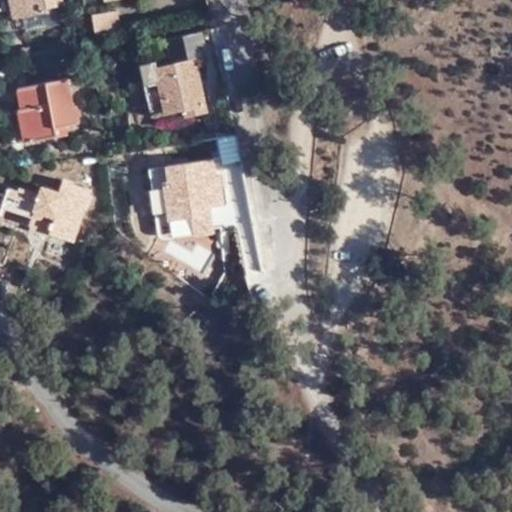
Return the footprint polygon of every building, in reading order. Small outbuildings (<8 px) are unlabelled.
[(17,0),(9,0),(13,20),(21,17),(17,0)] [(17,0),(21,17),(40,15),(40,10),(53,8),(61,6),(59,0),(17,0)] [(40,15),(21,17),(24,32),(57,26),(53,8),(40,10),(40,15)] [(196,60),(155,68),(165,114),(188,110),(205,107),(196,60)] [(165,114),(155,68),(154,63),(141,65),(152,116),(165,114)] [(74,78),(67,80),(69,91),(77,91),(74,78)] [(69,91),(67,80),(18,90),(22,109),(27,108),(33,140),(57,135),(55,127),(67,124),(79,123),(75,104),(72,105),(69,91)] [(22,109),(18,90),(12,90),(16,111),(18,111),(24,142),(33,140),(27,108),(22,109)] [(207,115),(205,107),(188,110),(190,117),(207,115)] [(68,133),(67,124),(55,127),(57,135),(68,133)] [(216,161),(167,167),(169,181),(163,182),(168,220),(193,217),(191,210),(225,205),(221,176),(218,176),(216,161)] [(169,181),(167,167),(154,168),(161,223),(168,220),(163,182),(169,181)] [(10,187),(7,195),(0,213),(30,225),(33,216),(35,211),(56,217),(53,224),(50,235),(73,244),(92,190),(65,180),(62,192),(43,185),(40,194),(21,187),(20,191),(10,187)] [(33,216),(53,224),(56,217),(35,211),(33,216)]
